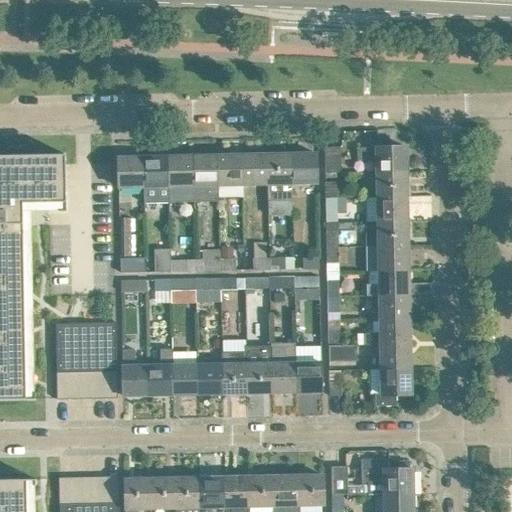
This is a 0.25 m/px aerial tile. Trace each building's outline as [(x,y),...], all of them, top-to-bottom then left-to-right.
[(341,173),(341,147),(325,148),(325,173),(341,173)] [(406,174),(406,147),(376,148),(360,148),(360,161),(377,160),(377,174),(406,174)] [(292,184),(291,154),(267,155),(267,184),(268,202),(292,201),(292,184)] [(317,183),(317,154),(291,154),(292,184),(317,183)] [(0,399),(26,399),(26,398),(23,203),(65,202),(66,202),(65,164),(65,161),(64,161),(64,163),(49,163),(49,155),(33,155),(34,163),(20,164),(20,155),(0,155),(0,399)] [(242,185),(242,155),(217,156),(217,185),(242,185)] [(267,184),(267,155),(242,155),(242,185),(267,184)] [(218,201),(217,185),(217,156),(192,157),(193,186),(193,202),(218,201)] [(169,204),(169,186),(168,157),(143,158),(144,187),(144,205),(169,204)] [(193,186),(192,157),(168,157),(169,186),(193,186)] [(144,187),(143,158),(118,158),(119,187),(144,187)] [(407,199),(406,174),(377,174),(377,199),(407,199)] [(337,200),(337,184),(325,184),(326,200),(337,200)] [(407,223),(407,199),(377,199),(378,224),(407,223)] [(337,216),(337,200),(326,200),(326,216),(337,216)] [(131,218),(121,218),(122,257),(132,257),(131,218)] [(408,248),(407,223),(378,224),(378,248),(408,248)] [(338,249),(338,233),(326,233),(327,249),(338,249)] [(267,242),(253,243),(253,270),(268,269),(267,258),(267,242)] [(408,248),(378,248),(379,273),(408,273),(408,248)] [(171,271),(170,249),(155,249),(156,272),(171,271)] [(195,271),(194,260),(176,260),(176,249),(170,249),(171,271),(195,271)] [(338,273),(338,249),(327,249),(327,274),(338,273)] [(219,270),(219,259),(219,250),(199,250),(199,259),(194,260),(195,271),(219,270)] [(319,257),(302,257),(302,269),(319,268),(319,257)] [(294,258),(267,258),(268,269),(294,269),(294,258)] [(236,270),(236,259),(219,259),(219,270),(236,270)] [(136,261),(120,261),(121,272),(137,272),(136,261)] [(339,298),(339,282),(338,273),(327,274),(328,298),(339,298)] [(379,286),(367,286),(368,298),(380,297),(409,297),(408,273),(379,273),(379,286)] [(319,276),(294,277),(294,288),(319,287),(319,276)] [(269,288),(269,277),(244,278),(244,289),(269,288)] [(294,288),(294,277),(269,277),(269,288),(294,288)] [(220,289),(220,278),(195,279),(195,290),(220,289)] [(244,289),(244,278),(220,278),(220,289),(244,289)] [(171,290),(171,279),(155,280),(155,291),(171,290)] [(195,290),(195,279),(171,279),(171,290),(195,290)] [(146,280),(121,280),(121,291),(146,291),(146,280)] [(284,294),(274,294),(275,304),(285,304),(284,294)] [(409,322),(409,305),(409,297),(380,297),(380,322),(409,322)] [(339,323),(339,298),(328,298),(328,323),(339,323)] [(410,346),(409,322),(380,322),(380,333),(365,334),(366,346),(381,345),(381,346),(410,346)] [(116,323),(56,324),(57,373),(68,373),(81,373),(93,372),(106,372),(117,372),(116,323)] [(340,347),(339,331),(339,323),(328,323),(329,347),(340,347)] [(296,392),(296,363),(295,343),(271,344),(271,346),(270,346),(271,393),(296,392)] [(271,393),(270,346),(245,347),(246,364),(246,393),(271,393)] [(355,346),(340,347),(329,347),(329,363),(355,363),(355,346)] [(410,371),(410,346),(381,346),(381,371),(410,371)] [(173,395),(173,366),(172,349),(160,349),(161,366),(148,366),(148,395),(173,395)] [(148,395),(148,366),(136,366),(135,350),(122,350),(123,396),(148,395)] [(322,392),(321,372),(321,362),(296,363),(296,392),(322,392)] [(246,393),(246,364),(222,365),(222,394),(246,393)] [(197,394),(197,365),(173,366),(173,395),(197,394)] [(222,394),(222,365),(197,365),(197,394),(222,394)] [(411,395),(410,371),(381,371),(382,394),(375,394),(375,406),(396,406),(396,395),(411,395)] [(93,372),(81,373),(82,399),(93,399),(93,372)] [(106,372),(93,372),(93,399),(106,399),(106,372)] [(117,372),(106,372),(106,399),(117,398),(117,372)] [(68,373),(57,373),(57,398),(57,400),(69,399),(68,373)] [(81,373),(68,373),(69,399),(82,399),(81,373)] [(341,396),(340,380),(329,380),(330,396),(341,396)] [(331,466),(332,494),(343,494),(348,494),(347,466),(331,466)] [(374,470),(361,470),(361,482),(369,482),(369,494),(369,496),(384,496),(413,496),(412,469),(387,469),(383,469),(383,470),(374,470)] [(299,511),(299,505),(298,476),(273,477),(274,506),(273,506),(273,511),(299,511)] [(324,505),(324,496),(323,476),(298,476),(299,505),(324,505)] [(84,477),(70,478),(71,504),(84,504),(84,477)] [(94,477),(84,477),(84,504),(95,504),(94,477)] [(108,477),(94,477),(95,504),(109,503),(108,477)] [(119,477),(108,477),(109,503),(119,503),(119,477)] [(248,506),(248,477),(224,478),(225,507),(248,506)] [(274,506),(273,477),(248,477),(248,506),(273,506),(274,506)] [(70,478),(59,478),(59,479),(59,504),(71,504),(70,478)] [(199,511),(200,507),(199,478),(175,479),(176,508),(175,511),(199,511)] [(225,507),(224,478),(199,478),(200,507),(225,507)] [(0,511),(27,511),(27,481),(27,479),(0,479),(0,511)] [(151,508),(151,479),(125,480),(125,511),(138,511),(138,509),(151,508)] [(176,508),(175,479),(151,479),(151,508),(176,508)] [(343,511),(343,505),(343,494),(332,494),(331,511),(343,511)] [(413,511),(413,496),(384,496),(384,511),(413,511)]
